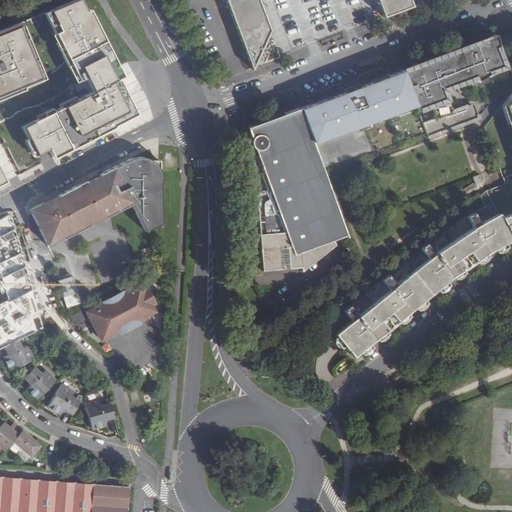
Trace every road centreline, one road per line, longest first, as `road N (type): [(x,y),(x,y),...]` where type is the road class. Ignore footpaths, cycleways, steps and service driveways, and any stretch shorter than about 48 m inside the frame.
road 1 (residential): [(208,106),(502,0)]
road 2 (residential): [(132,458),(115,382),(47,318),(16,196)]
road 3 (residential): [(511,268),(298,432)]
road 4 (tertiary): [(209,234),(189,466)]
road 5 (residential): [(193,111),(16,196)]
road 6 (tertiary): [(262,410),(218,338),(209,234)]
road 7 (residential): [(0,382),(54,430),(132,458)]
road 8 (tertiary): [(193,111),(207,168),(209,234)]
road 9 (tertiary): [(142,0),(193,111)]
